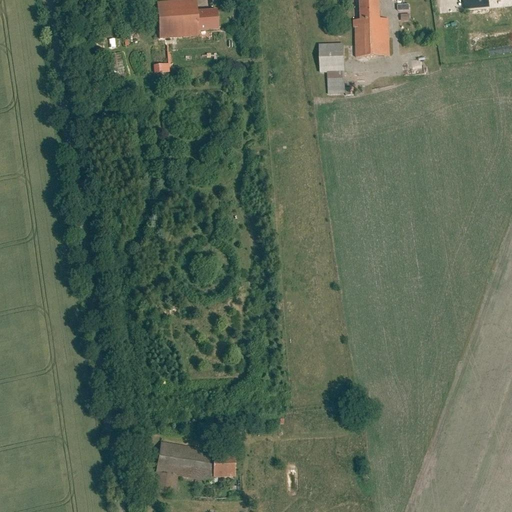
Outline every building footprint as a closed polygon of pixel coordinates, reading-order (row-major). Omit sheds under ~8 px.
[(464,0),(464,14),(479,14),(479,1),(490,1),(490,0),(464,0)] [(196,1),(157,3),(159,38),(197,37),(197,31),(218,30),(217,12),(196,13),(196,1)] [(343,62),(388,60),(387,21),(377,21),(377,2),(357,2),(358,23),(351,23),(352,50),(319,51),(320,75),(327,75),(328,97),(344,97),(343,62)] [(156,65),(156,74),(172,73),(171,64),(156,65)] [(217,450),(164,443),(161,446),(154,493),(178,496),(180,478),(205,480),(239,477),(237,454),(216,454),(217,450)]
